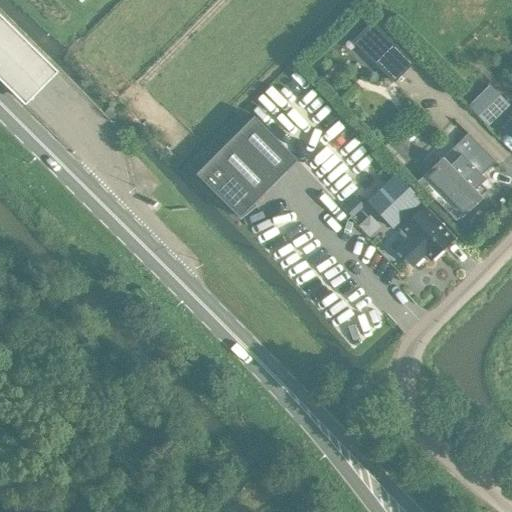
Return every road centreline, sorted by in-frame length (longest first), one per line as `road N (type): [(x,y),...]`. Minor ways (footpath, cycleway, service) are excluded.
road 1 (primary): [(304,408),(0,102)]
road 2 (unclassified): [(511,511),(418,429),(402,383),(413,341),(511,244)]
road 3 (primary): [(413,511),(304,408)]
road 4 (primary): [(304,408),(375,511)]
